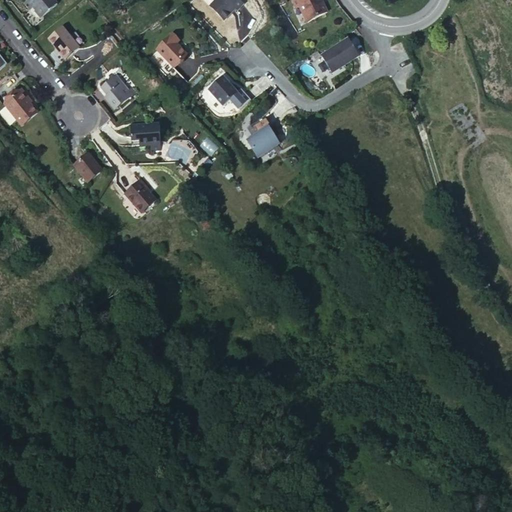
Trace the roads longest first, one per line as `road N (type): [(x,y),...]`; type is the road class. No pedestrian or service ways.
road 1 (track): [(511,317),(461,250),(424,138),(387,61)]
road 2 (residential): [(243,59),(264,67),(295,99),(315,104),(387,61),(381,24)]
road 3 (residential): [(77,118),(0,21)]
